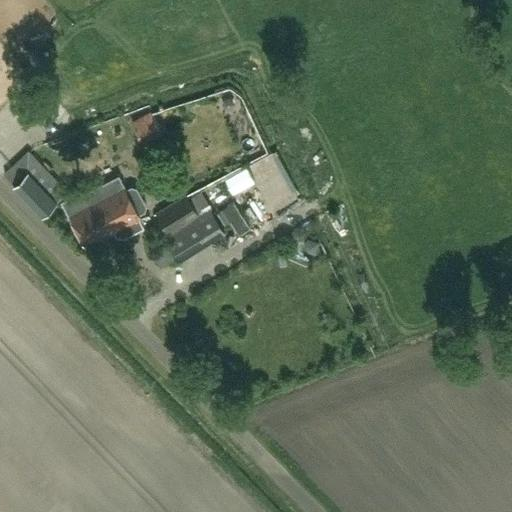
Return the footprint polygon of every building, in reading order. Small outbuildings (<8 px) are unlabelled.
[(153,107),(134,116),(142,136),(162,127),(153,107)] [(43,215),(68,192),(28,151),(4,174),(43,215)] [(116,232),(118,236),(125,237),(143,227),(139,220),(142,218),(124,183),(92,199),(92,198),(67,211),(87,247),(116,232)] [(169,233),(199,215),(187,195),(157,213),(169,233)] [(260,205),(264,222),(273,219),(269,202),(260,205)] [(167,237),(181,259),(226,232),(212,209),(167,237)] [(226,236),(230,248),(248,241),(244,230),(226,236)]
